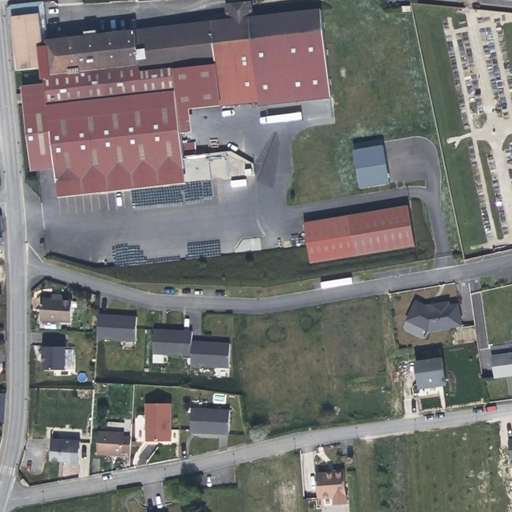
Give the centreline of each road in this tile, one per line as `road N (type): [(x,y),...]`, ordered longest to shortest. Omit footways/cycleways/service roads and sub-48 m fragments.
road 1 (residential): [(0,502),(339,435),(511,411)]
road 2 (residential): [(14,262),(164,303),(270,304),(511,261)]
road 3 (residential): [(0,494),(17,353),(14,262)]
road 4 (residential): [(11,203),(0,65)]
